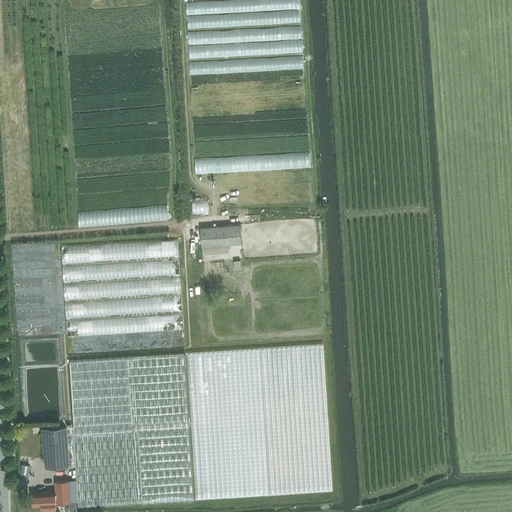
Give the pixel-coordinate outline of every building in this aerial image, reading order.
[(240,223),(200,227),(202,246),(242,243),(240,223)] [(177,235),(126,240),(126,249),(125,249),(126,254),(145,252),(144,246),(152,245),(152,249),(179,246),(177,235)] [(94,255),(115,253),(115,249),(110,250),(109,242),(95,244),(95,250),(93,250),(94,255)] [(194,497),(185,353),(127,357),(70,361),(74,433),(73,433),(78,505),(194,497)] [(43,428),(46,467),(69,466),(67,426),(43,428)] [(56,492),(32,493),(33,506),(41,505),(42,510),(53,509),(53,504),(56,504),(56,503),(71,502),(69,480),(55,481),(56,492)]
